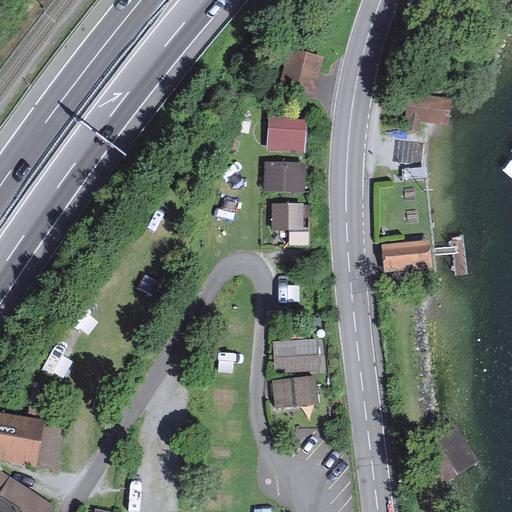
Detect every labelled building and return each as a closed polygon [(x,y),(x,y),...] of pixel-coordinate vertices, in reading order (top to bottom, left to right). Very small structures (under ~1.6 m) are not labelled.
[(322,56),(292,50),(284,86),(315,92),(322,56)] [(451,100),(413,94),(409,119),(447,125),(451,100)] [(308,164),(309,133),(270,131),(268,162),(308,164)] [(303,166),(265,166),(265,187),(303,187),(303,166)] [(307,206),(272,206),(272,231),(307,230),(307,206)] [(428,242),(382,246),(385,275),(431,271),(428,242)] [(314,376),(273,382),(277,410),(318,404),(314,376)] [(51,420),(0,413),(0,457),(45,464),(51,420)] [(477,466),(455,427),(420,447),(443,486),(477,466)] [(50,511),(54,507),(0,473),(0,511),(50,511)]
